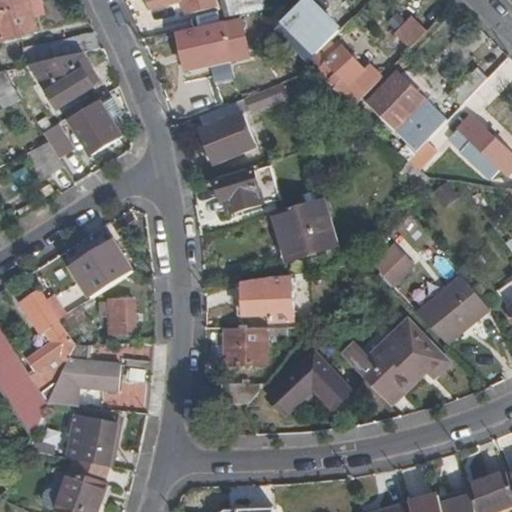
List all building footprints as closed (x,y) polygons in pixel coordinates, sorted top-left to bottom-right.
[(0,0),(0,42),(37,33),(28,0),(0,0)] [(215,5),(214,0),(144,0),(148,10),(183,1),(186,12),(215,5)] [(263,0),(223,0),(227,15),(265,5),(263,0)] [(331,42),(340,33),(323,16),(313,5),(309,0),(306,0),(284,23),(276,30),(309,64),(313,60),(331,42)] [(318,0),(313,5),(323,16),(329,10),(318,0)] [(410,49),(427,31),(413,17),(396,35),(410,49)] [(104,50),(98,38),(61,47),(59,43),(24,53),(27,69),(31,68),(82,56),(104,50)] [(339,50),(331,42),(313,60),(335,82),(340,78),(344,81),(339,87),(335,91),(353,108),(362,98),(377,83),(355,60),(351,57),(342,48),(339,50)] [(208,87),(202,43),(173,49),(179,93),(208,87)] [(82,56),(31,68),(59,112),(93,91),(84,75),(91,70),(82,56)] [(396,74),(391,69),(377,83),(362,98),(405,140),(433,111),(434,109),(401,77),(396,74)] [(465,104),(490,79),(478,69),(454,94),(465,104)] [(84,75),(93,91),(101,86),(91,70),(84,75)] [(9,80),(5,74),(0,75),(0,89),(1,89),(15,105),(22,101),(9,80)] [(340,78),(335,82),(339,87),(344,81),(340,78)] [(287,98),(281,85),(268,90),(274,103),(287,98)] [(274,103),(268,90),(247,99),(252,110),(253,112),(274,103)] [(252,110),(247,99),(198,119),(202,130),(243,113),(252,110)] [(93,156),(123,138),(104,106),(74,125),(93,156)] [(446,124),(433,111),(405,140),(409,144),(403,150),(399,155),(408,164),(425,146),(442,129),(446,124)] [(243,113),(202,130),(201,131),(215,166),(257,148),(243,113)] [(473,120),(482,128),(486,124),(478,116),(473,120)] [(511,170),(511,156),(482,128),(473,120),(470,117),(458,131),(463,135),(471,143),(461,153),(490,181),(493,178),(501,170),(504,172),(508,175),(511,170)] [(70,151),(56,128),(45,135),(50,144),(59,158),(70,151)] [(453,139),(442,129),(425,146),(431,152),(436,157),(453,139)] [(399,155),(403,150),(395,141),(389,146),(399,155)] [(66,168),(59,158),(50,144),(29,155),(44,181),(66,168)] [(431,152),(425,146),(408,164),(415,168),(431,152)] [(415,168),(408,164),(398,175),(401,178),(421,172),(415,168)] [(496,180),(504,172),(501,170),(493,178),(496,180)] [(264,205),(254,172),(217,183),(223,202),(229,200),(235,215),(264,205)] [(421,172),(401,178),(414,194),(430,178),(421,172)] [(335,249),(322,202),(275,216),(278,222),(279,222),(284,236),(287,240),(286,243),(288,244),(294,262),(335,249)] [(114,227),(40,266),(53,290),(76,277),(69,264),(119,237),(114,227)] [(94,298),(122,280),(136,271),(117,242),(76,268),(94,298)] [(375,265),(385,275),(402,259),(392,249),(375,265)] [(406,256),(416,265),(419,261),(410,252),(406,256)] [(394,285),(416,265),(406,256),(402,259),(385,275),(385,276),(394,285)] [(463,330),(491,311),(463,276),(442,291),(414,310),(446,342),(458,334),(456,332),(461,328),(463,330)] [(293,280),(248,283),(246,283),(247,318),(273,317),(273,323),(295,322),(294,318),(294,307),(293,280)] [(246,283),(239,285),(241,318),(247,318),(246,283)] [(371,300),(360,288),(350,296),(363,308),(371,300)] [(54,310),(41,291),(21,304),(41,337),(46,333),(52,343),(27,359),(36,373),(45,368),(53,379),(57,385),(76,346),(60,320),(54,310)] [(110,301),(110,308),(111,317),(111,336),(135,335),(135,300),(110,301)] [(60,306),(54,310),(60,320),(67,316),(60,306)] [(111,317),(110,308),(101,308),(101,316),(111,317)] [(89,322),(80,310),(65,319),(73,333),(89,322)] [(347,358),(393,407),(431,372),(437,378),(451,363),(412,322),(372,361),(358,347),(347,358)] [(31,440),(48,404),(38,389),(0,328),(0,390),(16,415),(31,440)] [(286,329),(227,330),(227,347),(226,357),(226,366),(266,366),(267,338),(286,338),(286,329)] [(48,404),(78,407),(80,387),(119,391),(121,365),(90,361),(91,346),(76,346),(57,385),(48,404)] [(226,357),(227,347),(217,347),(216,357),(226,357)] [(314,356),(267,398),(283,415),(314,388),(334,411),(350,396),(314,356)] [(38,389),(48,404),(57,385),(53,379),(38,389)] [(222,406),(249,408),(265,387),(224,382),(222,406)] [(68,459),(109,468),(120,419),(95,414),(93,420),(77,417),(68,459)] [(26,450),(51,456),(53,447),(30,442),(26,450)] [(57,511),(70,472),(60,468),(53,488),(45,490),(44,496),(45,502),(48,508),(57,511)] [(106,485),(70,472),(57,511),(96,511),(99,505),(106,485)] [(507,473),(471,487),(472,493),(478,511),(492,511),(511,505),(511,484),(509,478),(507,473)] [(229,489),(231,508),(263,505),(261,486),(229,489)] [(445,511),(478,511),(472,493),(443,502),(445,511)] [(426,498),(411,502),(413,508),(427,503),(426,498)] [(414,511),(445,511),(443,502),(442,499),(427,503),(413,508),(414,511)]
